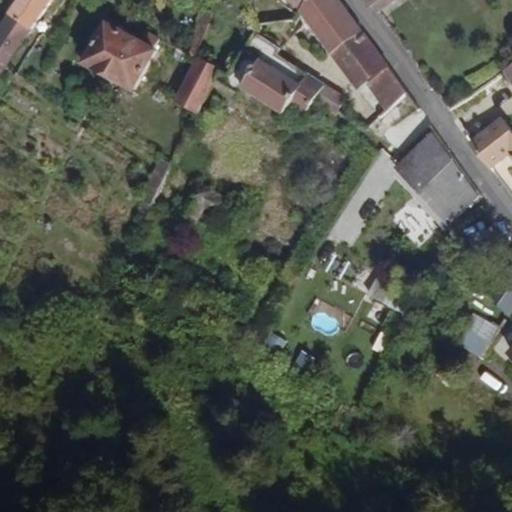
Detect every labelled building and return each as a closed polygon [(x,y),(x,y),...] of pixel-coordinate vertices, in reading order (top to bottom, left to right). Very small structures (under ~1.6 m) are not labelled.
[(29,31),(50,0),(14,0),(6,13),(29,31)] [(285,0),(297,9),(302,0),(285,0)] [(363,30),(340,0),(302,0),(297,9),(330,54),(363,30)] [(0,60),(5,64),(29,31),(6,13),(0,20),(0,60)] [(127,95),(154,49),(103,19),(76,65),(127,95)] [(389,64),(363,30),(330,54),(355,89),(365,82),(389,64)] [(292,97),(307,73),(276,53),(279,48),(254,33),(235,62),(224,79),(238,88),(281,115),(292,97)] [(193,114),(216,68),(195,57),(172,103),(193,114)] [(511,61),(502,68),(505,72),(511,81),(511,61)] [(399,99),(407,91),(389,64),(365,82),(386,111),(399,99)] [(309,108),(315,98),(324,84),(307,73),(292,97),(309,108)] [(346,97),(324,84),(315,98),(325,104),(337,111),(346,97)] [(507,153),(511,149),(511,130),(501,116),(470,140),(490,166),(507,153)] [(479,198),(432,132),(425,138),(417,145),(394,167),(418,195),(446,226),(455,218),(479,198)] [(154,207),(174,170),(164,165),(144,202),(154,207)] [(331,253),(322,272),(378,300),(388,281),(331,253)] [(508,315),(511,309),(511,282),(496,306),(508,315)] [(480,358),(497,326),(472,313),(455,345),(480,358)]
